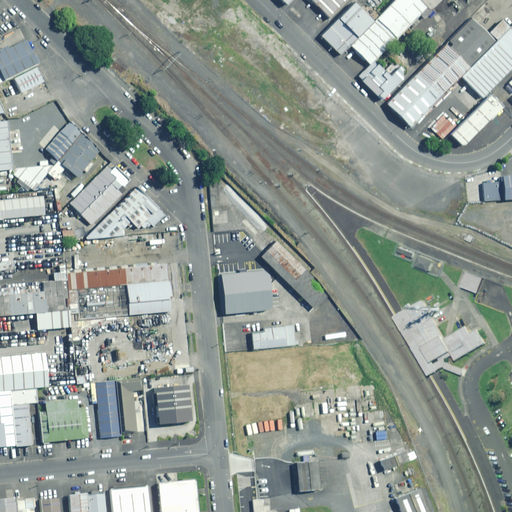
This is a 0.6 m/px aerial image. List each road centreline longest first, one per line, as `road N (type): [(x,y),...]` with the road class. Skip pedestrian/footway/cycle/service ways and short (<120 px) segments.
road 1 (unclassified): [(258,0),(422,154),(465,162),(511,138)]
road 2 (unclassified): [(195,213),(217,453)]
road 3 (residential): [(0,473),(217,453)]
road 4 (unclassified): [(195,213),(178,208),(81,116),(92,71)]
road 5 (unclassified): [(92,71),(183,164),(195,213)]
road 6 (unclassified): [(510,474),(470,389),(480,364),(511,346)]
